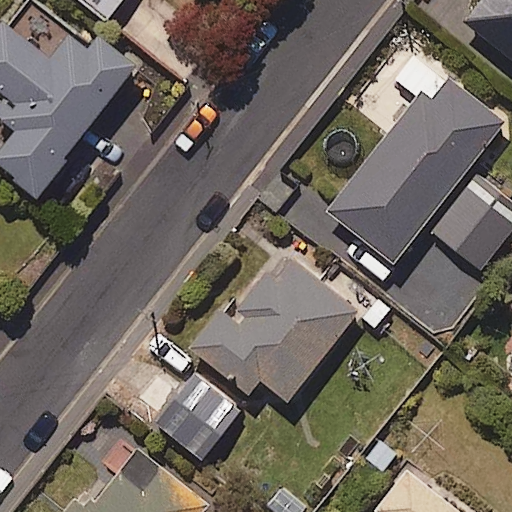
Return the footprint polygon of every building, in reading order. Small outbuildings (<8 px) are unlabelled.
[(124,0),(77,0),(106,23),(124,0)] [(511,0),(482,0),(469,17),(511,50),(511,0)] [(95,41),(75,26),(55,53),(8,17),(0,27),(0,81),(12,91),(2,104),(24,121),(0,151),(0,156),(65,206),(93,169),(70,151),(141,60),(103,31),(95,41)] [(509,120),(413,43),(360,110),(389,134),(332,204),(398,258),(509,120)] [(280,163),(258,193),(281,210),(303,179),(280,163)] [(511,231),(511,200),(482,177),(438,231),(483,267),(511,231)] [(221,301),(194,336),(259,386),(265,378),(293,400),(359,315),(378,329),(395,306),(333,258),(321,273),(291,250),(240,316),(221,301)] [(207,409),(161,372),(140,398),(187,435),(207,409)] [(204,511),(212,502),(142,446),(94,507),(79,495),(66,511),(204,511)] [(467,511),(409,468),(379,508),(384,511),(467,511)]
